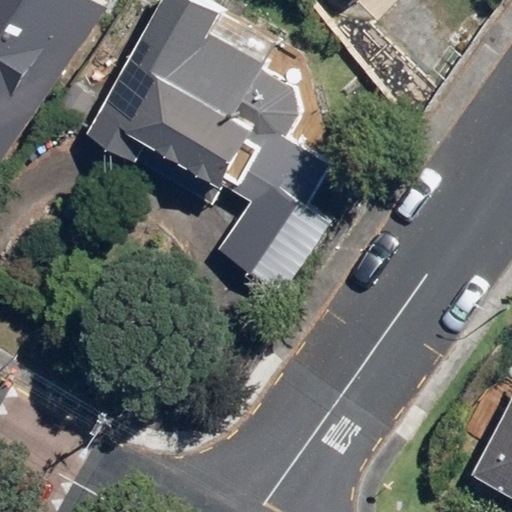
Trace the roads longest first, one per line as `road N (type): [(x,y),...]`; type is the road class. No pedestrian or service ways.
road 1 (residential): [(260,511),(511,162)]
road 2 (residential): [(128,511),(0,438)]
